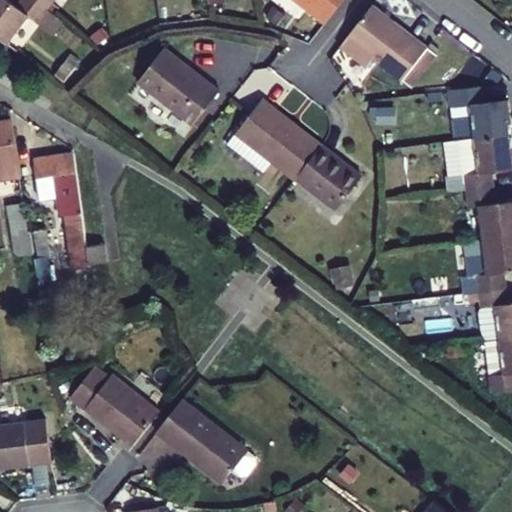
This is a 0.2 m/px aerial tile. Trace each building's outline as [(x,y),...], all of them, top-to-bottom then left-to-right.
[(30,0),(13,0),(9,6),(1,0),(0,0),(0,37),(3,40),(22,16),(31,22),(42,9),(30,0)] [(30,0),(42,9),(48,0),(30,0)] [(343,0),(288,0),(323,27),(343,0)] [(398,83),(426,46),(371,5),(343,41),(398,83)] [(217,91),(161,48),(135,82),(191,125),(217,91)] [(454,104),(464,103),(468,139),(509,134),(505,99),(481,102),(479,85),(452,88),(454,104)] [(284,118),(261,101),(234,135),(294,180),(320,147),(328,136),(292,109),(284,118)] [(472,174),(462,176),(463,189),(491,185),(489,173),(511,169),(511,162),(509,134),(468,139),(472,174)] [(0,203),(27,199),(19,143),(0,146),(0,203)] [(334,211),(360,178),(320,147),(294,180),(334,211)] [(71,258),(89,256),(79,182),(48,186),(51,207),(59,206),(65,248),(69,247),(71,258)] [(465,203),(475,202),(479,239),(511,234),(511,198),(492,200),(491,185),(463,189),(465,203)] [(39,187),(42,208),(51,207),(48,186),(39,187)] [(31,225),(12,228),(19,279),(38,276),(31,225)] [(36,253),(50,251),(46,227),(32,229),(36,253)] [(511,234),(479,239),(483,274),(472,275),(474,291),(502,288),(501,273),(511,271),(511,234)] [(77,299),(94,295),(89,256),(71,258),(77,299)] [(511,302),(504,304),(502,288),(474,291),(476,307),(487,305),(491,338),(511,335),(511,302)] [(42,297),(21,300),(23,310),(43,307),(42,297)] [(511,335),(491,338),(495,376),(483,378),(485,392),(511,389),(511,335)] [(159,411),(111,373),(108,376),(94,364),(90,365),(68,394),(84,407),(84,408),(133,446),(159,411)] [(160,432),(226,485),(252,453),(186,401),(160,432)] [(0,462),(47,456),(41,412),(0,417),(0,462)] [(443,511),(426,499),(416,511),(443,511)] [(152,511),(151,502),(125,505),(126,511),(152,511)]
